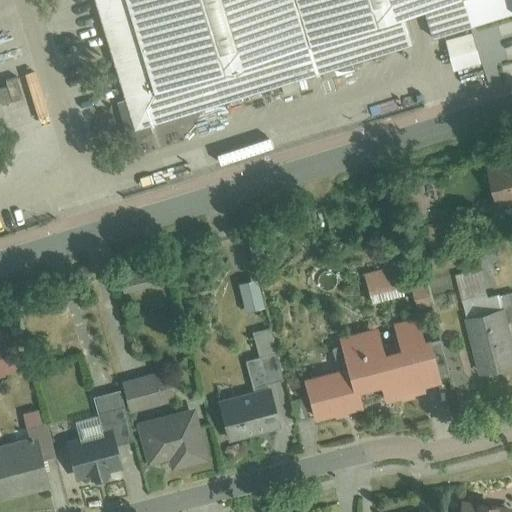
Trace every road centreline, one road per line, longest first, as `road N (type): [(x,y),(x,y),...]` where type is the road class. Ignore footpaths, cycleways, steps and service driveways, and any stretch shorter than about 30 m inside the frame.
road 1 (residential): [(511,115),(0,270)]
road 2 (residential): [(511,430),(144,511)]
